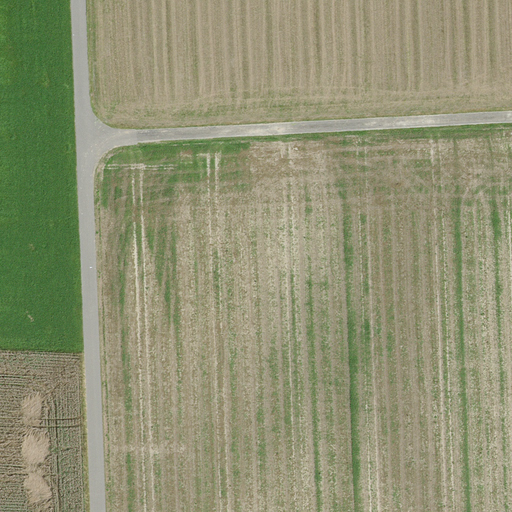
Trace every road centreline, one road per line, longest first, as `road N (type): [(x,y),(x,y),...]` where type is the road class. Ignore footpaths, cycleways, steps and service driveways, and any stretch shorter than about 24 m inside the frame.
road 1 (track): [(97,511),(77,0)]
road 2 (track): [(511,120),(82,142)]
